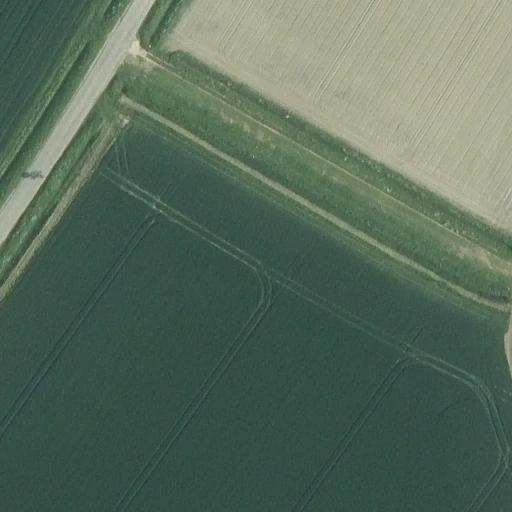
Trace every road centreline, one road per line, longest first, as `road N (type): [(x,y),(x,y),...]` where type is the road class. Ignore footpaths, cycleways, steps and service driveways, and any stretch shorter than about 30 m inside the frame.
road 1 (track): [(511,261),(118,38)]
road 2 (tertiary): [(0,222),(141,0)]
